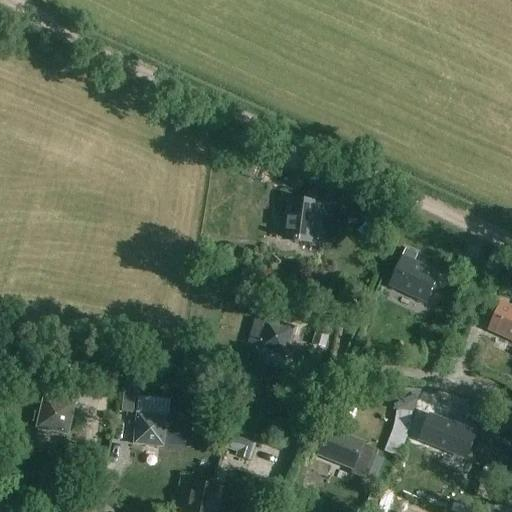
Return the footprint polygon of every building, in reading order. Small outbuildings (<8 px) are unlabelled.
[(282,240),(295,242),(315,244),(320,203),(320,202),(316,202),(297,200),(294,199),(286,199),(285,206),(282,240)] [(362,220),(376,237),(386,228),(378,219),(373,213),(372,211),(362,220)] [(390,286),(391,286),(419,299),(427,303),(438,279),(431,275),(432,271),(414,263),(417,256),(406,250),(390,286)] [(446,263),(457,267),(461,256),(451,252),(446,263)] [(489,332),(511,341),(511,307),(501,303),(489,332)] [(318,323),(331,327),(335,316),(322,312),(318,323)] [(287,359),(296,329),(266,321),(265,324),(255,321),(252,328),(263,331),(257,350),(287,359)] [(130,367),(128,390),(138,391),(140,368),(130,367)] [(168,392),(172,393),(181,389),(183,385),(181,382),(177,380),(168,384),(166,388),(168,392)] [(398,407),(423,410),(426,391),(400,388),(398,407)] [(69,436),(76,406),(46,399),(39,429),(69,436)] [(165,448),(169,418),(138,414),(135,445),(165,448)] [(468,459),(477,435),(442,422),(433,446),(468,459)] [(320,455),(354,470),(352,475),(367,481),(379,451),(364,445),(330,431),(320,455)] [(232,436),(227,449),(238,453),(236,457),(249,461),(255,443),(232,436)] [(190,488),(185,511),(217,511),(221,493),(190,488)]
